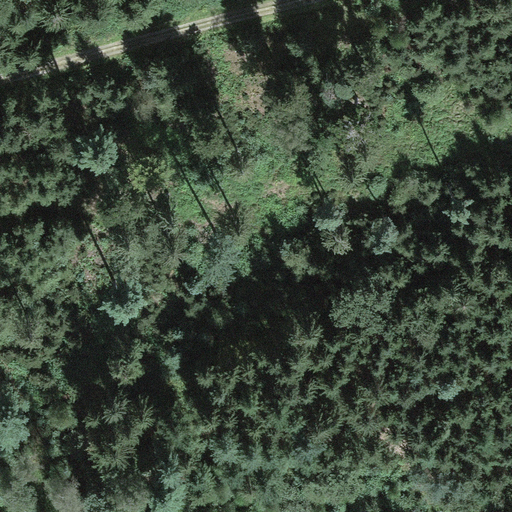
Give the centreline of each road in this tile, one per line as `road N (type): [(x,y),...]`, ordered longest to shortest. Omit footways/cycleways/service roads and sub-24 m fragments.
road 1 (track): [(511,132),(0,210)]
road 2 (track): [(0,81),(308,0)]
